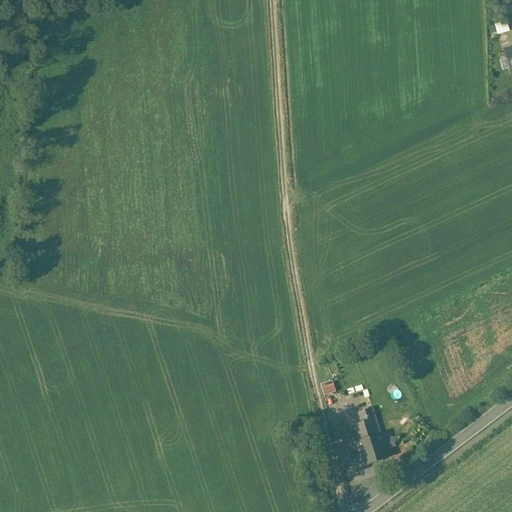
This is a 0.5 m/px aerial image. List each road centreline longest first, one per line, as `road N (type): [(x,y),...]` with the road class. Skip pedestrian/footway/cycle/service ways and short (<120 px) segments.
road 1 (track): [(270,0),(291,249),(344,511)]
road 2 (unclassified): [(364,511),(511,400)]
